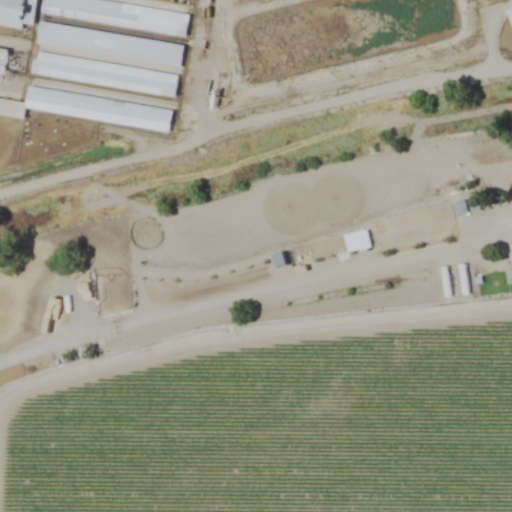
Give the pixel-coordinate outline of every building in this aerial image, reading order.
[(0,0),(26,0),(21,28),(0,23),(0,0)] [(43,0),(96,0),(188,16),(185,37),(41,13),(43,0)] [(40,22),(183,48),(179,68),(36,42),(40,22)] [(0,73),(5,74),(8,49),(0,48),(0,73)] [(35,51),(177,76),(174,97),(31,73),(35,51)] [(28,86),(170,113),(166,132),(25,106),(28,86)] [(0,116),(18,119),(20,103),(0,99),(0,116)]
